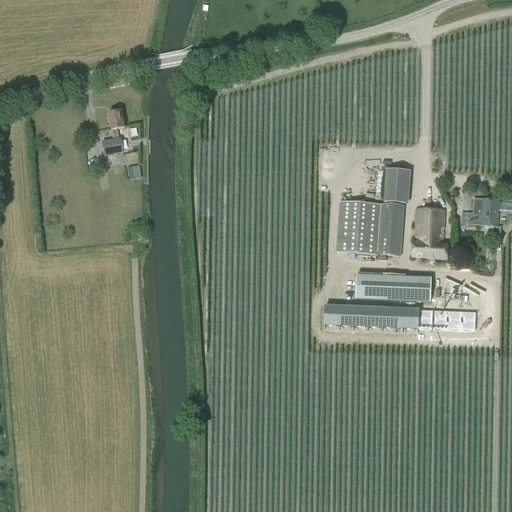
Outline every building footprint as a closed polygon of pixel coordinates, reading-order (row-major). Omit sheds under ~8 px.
[(117,131),(124,129),(120,112),(108,115),(113,141),(102,143),(105,157),(123,154),(120,139),(119,140),(117,131)] [(411,206),(412,198),(414,173),(385,170),(383,204),(411,206)] [(461,220),(461,225),(466,226),(480,227),(480,228),(497,229),(499,201),(482,200),(474,200),(473,215),(467,215),(466,220),(461,220)] [(339,203),(336,253),(399,257),(403,207),(339,203)] [(412,242),(411,259),(447,262),(447,245),(444,245),(445,212),(415,210),(414,242),(412,242)] [(418,279),(357,277),(356,301),(417,303),(418,279)] [(324,308),(323,326),(338,327),(339,308),(324,308)] [(339,308),(338,327),(352,327),(353,309),(339,308)] [(353,309),(352,327),(367,328),(367,309),(353,309)] [(367,309),(367,328),(381,329),(382,310),(367,309)] [(382,310),(381,329),(395,329),(396,311),(382,310)] [(402,311),(402,329),(417,330),(417,311),(402,311)]
